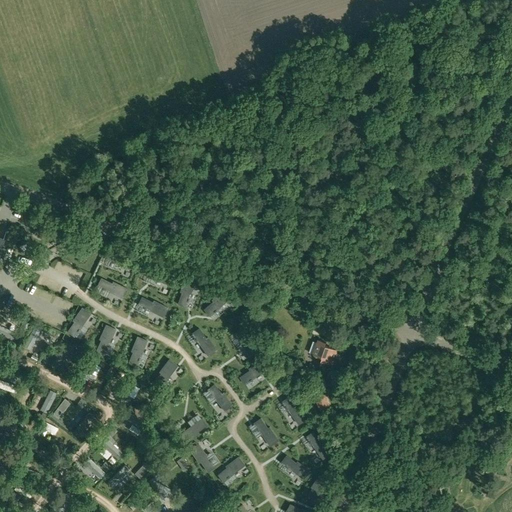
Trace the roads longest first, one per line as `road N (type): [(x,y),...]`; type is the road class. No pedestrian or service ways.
road 1 (unclassified): [(0,184),(413,331)]
road 2 (unclassified): [(413,331),(511,99)]
road 3 (track): [(287,286),(277,187),(245,95)]
road 4 (unclassified): [(343,511),(413,331)]
road 5 (track): [(511,385),(473,451),(383,412)]
